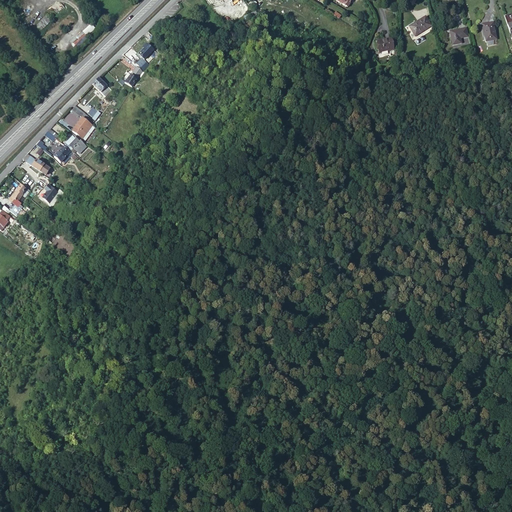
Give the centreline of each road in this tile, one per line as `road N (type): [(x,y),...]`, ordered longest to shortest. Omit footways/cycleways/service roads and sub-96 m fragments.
road 1 (residential): [(173,0),(0,175)]
road 2 (primary): [(154,0),(0,151)]
